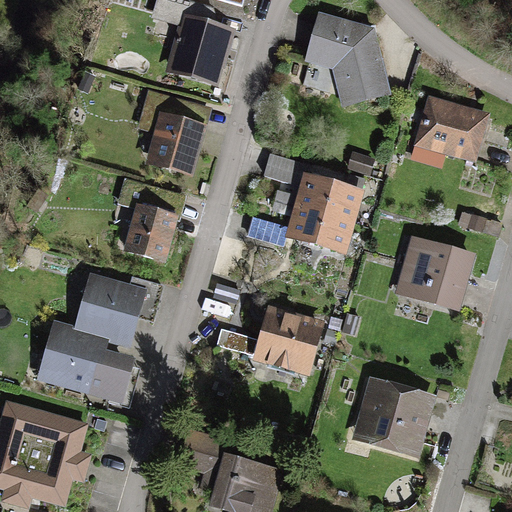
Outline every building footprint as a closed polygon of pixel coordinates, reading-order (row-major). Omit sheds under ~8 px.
[(174,0),(163,0),(158,19),(184,26),(172,70),(214,82),(227,33),(206,27),(211,10),(174,0)] [(322,19),(310,60),(336,67),(345,104),(386,94),(371,34),(322,19)] [(150,129),(161,132),(153,163),(187,173),(200,130),(183,125),(188,108),(149,97),(143,120),(152,123),(150,129)] [(431,101),(420,138),(447,146),(445,152),(473,161),(484,123),(463,117),(465,111),(431,101)] [(305,170),(269,160),(265,177),(300,187),(305,170)] [(357,195),(308,181),(300,209),(349,223),(357,195)] [(162,197),(129,188),(124,206),(139,210),(127,252),(162,262),(174,219),(173,218),(178,201),(162,197)] [(300,209),(292,237),(341,251),(349,223),(300,209)] [(253,219),(248,235),(284,245),(288,228),(253,219)] [(422,299),(457,308),(471,258),(414,242),(403,281),(425,288),(422,299)] [(82,328),(125,340),(132,317),(153,322),(162,288),(133,280),(129,294),(94,285),(82,328)] [(307,371),(319,327),(271,313),(258,357),(307,371)] [(258,340),(221,330),(217,346),(253,356),(258,340)] [(58,332),(46,375),(89,387),(86,397),(107,403),(115,373),(95,367),(101,344),(58,332)] [(415,454),(423,425),(419,424),(426,399),(373,384),(362,424),(377,428),(373,442),(415,454)] [(63,505),(85,427),(8,406),(0,433),(0,487),(7,490),(4,501),(27,507),(30,496),(63,505)] [(214,456),(205,486),(218,490),(214,505),(239,511),(267,511),(278,475),(228,460),(232,446),(192,434),(188,449),(214,456)]
